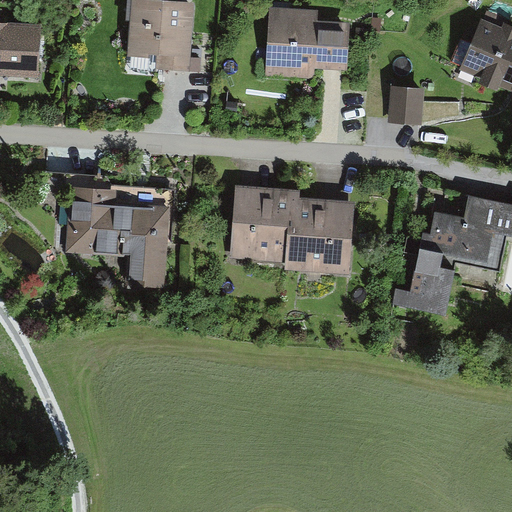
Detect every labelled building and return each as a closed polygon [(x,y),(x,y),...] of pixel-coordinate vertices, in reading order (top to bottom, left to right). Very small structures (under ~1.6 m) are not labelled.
[(179,8),(125,0),(116,0),(108,60),(170,69),(179,8)] [(339,10),(259,5),(255,68),(335,73),(339,10)] [(511,56),(511,41),(463,15),(439,60),(494,90),(511,56)] [(33,23),(0,21),(0,72),(30,74),(33,23)] [(425,121),(427,71),(395,70),(393,120),(425,121)] [(153,190),(55,182),(49,250),(116,256),(114,287),(146,289),(153,190)] [(287,187),(227,182),(222,251),(269,255),(268,273),(337,278),(343,203),(286,198),(287,187)] [(452,215),(420,207),(402,285),(385,281),(380,304),(437,317),(446,279),(480,286),(491,237),(511,241),(511,203),(458,191),(452,215)]
